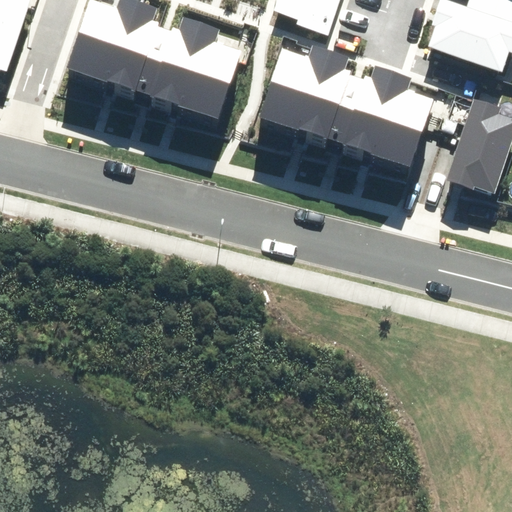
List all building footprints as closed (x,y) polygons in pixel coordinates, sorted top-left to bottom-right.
[(0,0),(0,69),(7,72),(32,2),(26,0),(0,0)] [(281,0),(277,13),(299,20),(297,26),(328,36),(340,0),(281,0)] [(437,31),(430,50),(501,74),(508,53),(511,54),(511,7),(489,0),(471,0),(468,9),(441,0),(431,29),(437,31)] [(93,16),(73,79),(142,101),(162,34),(153,31),(156,19),(117,7),(112,22),(93,16)] [(142,101),(214,123),(233,60),(211,53),(216,37),(177,25),(173,37),(162,34),(142,101)] [(284,63),(264,126),(333,147),(354,80),(344,77),(348,65),(309,53),(304,69),(284,63)] [(333,147),(405,170),(425,107),(402,100),(407,84),(368,71),(364,84),(354,80),(333,147)] [(473,101),(448,180),(494,195),(511,140),(511,123),(498,119),(501,110),(473,101)]
